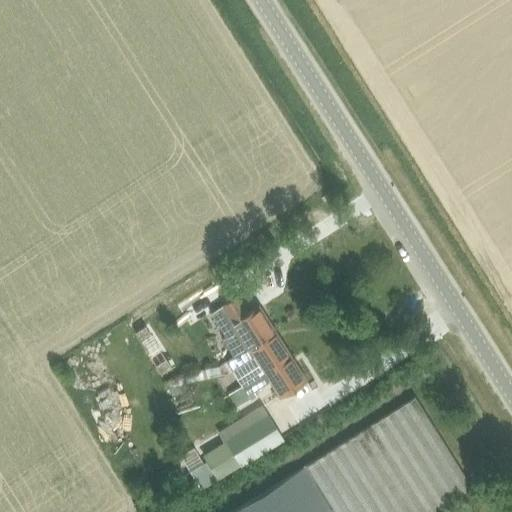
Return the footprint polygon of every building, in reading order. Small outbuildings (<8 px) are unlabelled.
[(258,305),(246,312),(236,296),(210,313),(225,337),(221,339),(233,356),(274,330),(258,305)] [(241,386),(289,355),(274,330),(233,356),(225,360),(231,369),(241,386)] [(247,395),(270,380),(280,396),(305,380),(289,355),(241,386),(247,395)] [(434,511),(473,488),(414,396),(230,511),(434,511)] [(267,413),(224,440),(240,467),(283,440),(267,413)]
